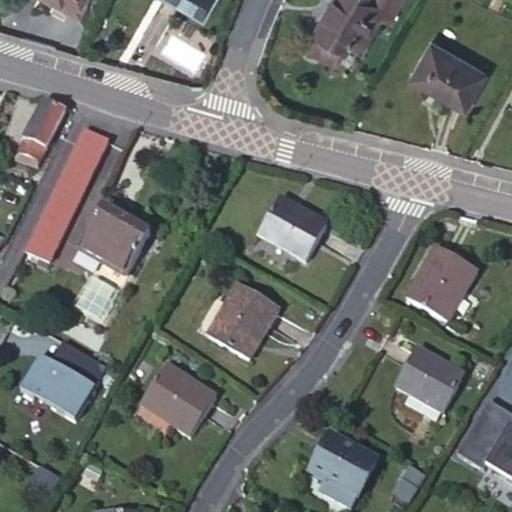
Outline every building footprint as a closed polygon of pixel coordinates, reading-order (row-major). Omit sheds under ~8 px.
[(62,0),(62,3),(78,13),(85,0),(62,0)] [(213,0),(177,0),(189,7),(203,16),(213,0)] [(390,23),(404,0),(332,0),(305,44),(306,49),(312,53),(314,50),(330,60),(336,58),(341,49),(348,52),(351,47),(362,51),(382,18),(390,23)] [(467,105),(488,72),(431,40),(410,77),(432,90),(434,86),(467,105)] [(34,167),(66,114),(66,113),(46,102),(44,107),(14,156),(34,167)] [(108,143),(85,133),(37,234),(58,245),(108,143)] [(290,255),(308,265),(330,228),(281,200),(260,234),(291,252),(290,255)] [(151,235),(106,209),(83,250),(101,261),(128,276),(151,235)] [(58,245),(37,234),(26,255),(49,265),(58,245)] [(406,301),(449,325),(479,273),(436,248),(406,301)] [(101,323),(128,276),(101,261),(74,308),(101,323)] [(212,341),(249,362),(279,310),(239,287),(226,307),(230,310),(212,341)] [(66,342),(54,362),(67,369),(72,362),(103,380),(110,368),(66,342)] [(466,376),(453,369),(450,373),(433,363),(435,359),(418,350),(395,389),(412,399),(407,408),(438,425),(443,415),(445,417),(466,376)] [(54,362),(44,356),(24,389),(79,421),(103,380),(72,362),(67,369),(54,362)] [(450,373),(453,369),(435,359),(433,363),(450,373)] [(173,428),(192,440),(218,401),(168,368),(144,404),(175,424),(173,428)] [(511,417),(488,404),(460,455),(511,484),(511,417)] [(327,484),(321,494),(353,511),(361,497),(363,498),(381,464),(331,437),(311,475),(327,484)] [(60,475),(43,465),(29,488),(47,498),(60,475)]
